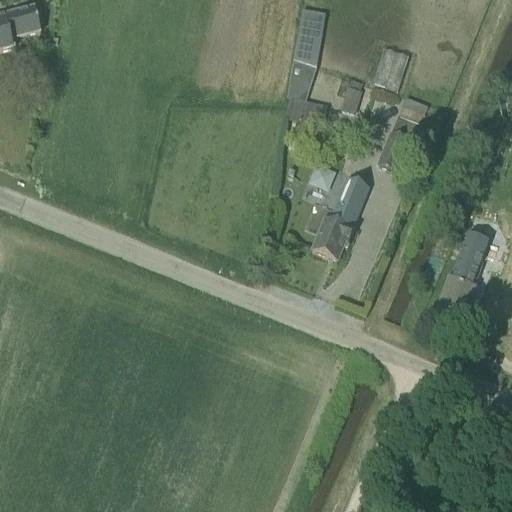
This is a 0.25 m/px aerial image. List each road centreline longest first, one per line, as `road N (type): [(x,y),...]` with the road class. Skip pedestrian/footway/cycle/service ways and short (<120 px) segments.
road 1 (unclassified): [(0,201),(511,404)]
road 2 (track): [(351,511),(412,370)]
